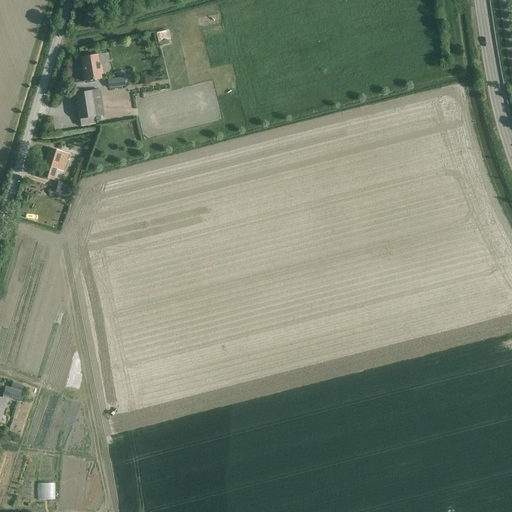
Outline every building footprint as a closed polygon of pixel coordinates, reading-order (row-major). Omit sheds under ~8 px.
[(101,78),(100,74),(102,73),(101,65),(99,65),(97,54),(80,56),(80,57),(81,66),(82,72),(82,71),(84,81),(101,78)] [(109,88),(125,86),(124,78),(108,80),(109,88)] [(95,123),(94,116),(102,115),(98,90),(75,93),(81,126),(95,123)] [(53,180),(62,152),(49,148),(41,176),(53,180)] [(68,193),(70,185),(58,182),(56,191),(65,194),(66,192),(68,193)] [(59,206),(41,199),(38,208),(48,211),(44,222),(53,225),(56,216),(59,217),(60,213),(57,212),(59,206)] [(18,399),(21,391),(6,386),(3,394),(18,399)]
